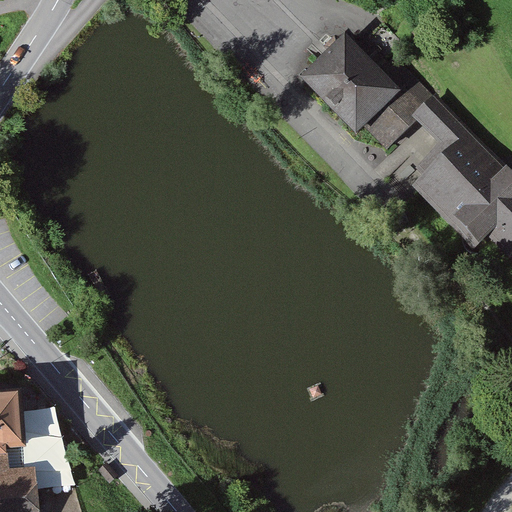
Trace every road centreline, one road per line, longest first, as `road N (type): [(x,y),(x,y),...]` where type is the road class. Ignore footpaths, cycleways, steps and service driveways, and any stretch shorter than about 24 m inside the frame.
road 1 (tertiary): [(177,511),(0,303)]
road 2 (track): [(511,350),(453,268),(376,192)]
